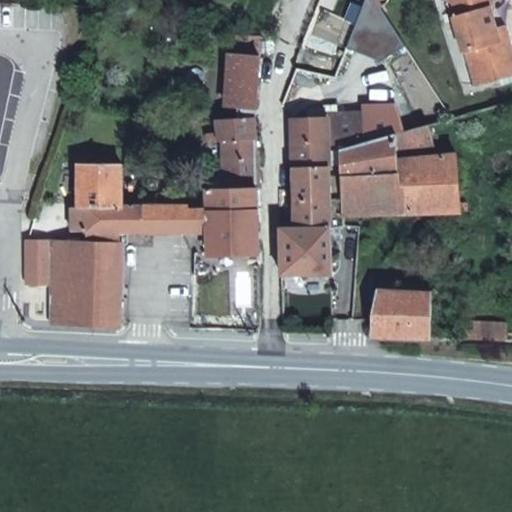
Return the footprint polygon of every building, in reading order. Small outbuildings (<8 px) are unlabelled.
[(511,74),(511,45),(510,38),(500,40),(496,29),(491,9),(495,8),(492,0),(449,0),(464,52),(468,50),(477,84),(511,74)] [(506,26),(496,29),(500,40),(510,38),(506,26)] [(239,108),(256,108),(261,38),(236,36),(235,57),(231,107),(239,108)] [(226,107),(231,107),(235,57),(230,57),(226,107)] [(256,118),(256,108),(239,108),(240,120),(256,118)] [(292,118),(296,227),(331,226),(329,136),(364,133),(363,115),(326,115),(326,119),(292,118)] [(256,128),(256,118),(240,120),(217,121),(218,135),(218,140),(256,138),(256,128)] [(379,213),(467,211),(466,203),(460,203),(456,153),(440,155),(430,124),(342,149),(342,214),(364,214),(365,227),(378,226),(379,213)] [(218,140),(218,135),(209,135),(210,188),(257,187),(256,138),(218,140)] [(72,218),(71,230),(87,231),(112,231),(147,231),(145,205),(142,205),(122,205),(122,164),(100,165),(99,156),(89,156),(88,164),(79,164),(80,207),(72,206),(72,218)] [(210,188),(207,188),(207,208),(207,209),(257,209),(257,198),(257,187),(210,188)] [(156,205),(149,205),(145,205),(147,231),(191,232),(189,209),(189,205),(156,205)] [(207,208),(189,209),(191,232),(209,232),(207,209),(207,208)] [(209,232),(210,254),(226,253),(258,253),(257,209),(207,209),(209,232)] [(340,243),(340,226),(331,226),(296,227),(281,227),(282,273),(332,273),(332,243),(340,243)] [(112,243),(112,231),(87,231),(87,242),(112,243)] [(443,236),(428,236),(431,277),(460,278),(461,265),(443,265),(443,236)] [(50,320),(121,324),(123,243),(112,243),(87,242),(49,242),(50,297),(50,309),(50,320)] [(258,253),(226,253),(226,262),(258,261),(258,253)] [(374,309),(374,336),(431,339),(432,293),(431,291),(432,284),(425,284),(425,292),(383,290),(374,309)] [(506,324),(463,323),(463,340),(511,342),(511,332),(507,332),(506,324)]
